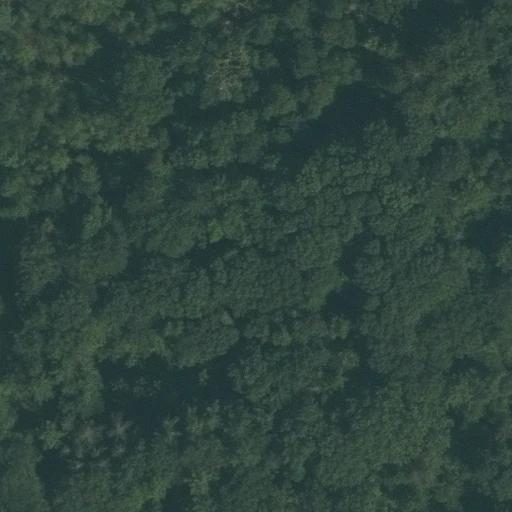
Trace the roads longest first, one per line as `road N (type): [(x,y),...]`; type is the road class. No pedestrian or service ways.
road 1 (track): [(497,0),(427,74),(337,142),(113,187),(49,219),(0,263)]
road 2 (track): [(44,511),(0,263)]
road 3 (track): [(511,478),(391,511)]
